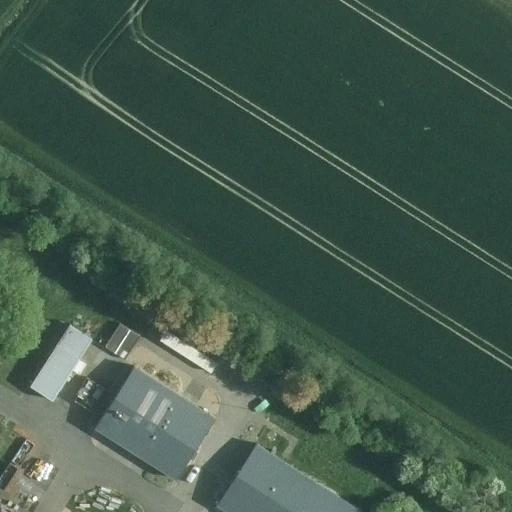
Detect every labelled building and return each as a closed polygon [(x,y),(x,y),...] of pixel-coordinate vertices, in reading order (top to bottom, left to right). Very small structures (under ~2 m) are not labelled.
[(125,321),(108,343),(127,357),(144,336),(125,321)] [(84,341),(58,326),(24,383),(50,398),(84,341)] [(208,416),(130,366),(92,425),(171,475),(208,416)] [(4,426),(0,433),(0,452),(37,473),(49,451),(4,426)] [(358,511),(359,511),(253,446),(216,505),(226,511),(358,511)]
